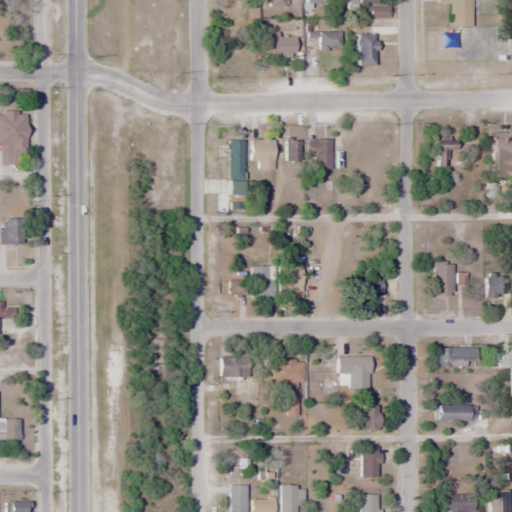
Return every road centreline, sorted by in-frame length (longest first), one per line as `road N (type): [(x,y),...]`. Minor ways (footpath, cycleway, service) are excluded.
road 1 (tertiary): [(78,511),(74,0)]
road 2 (residential): [(44,511),(40,0)]
road 3 (residential): [(200,511),(198,0)]
road 4 (residential): [(407,511),(406,0)]
road 5 (residential): [(511,97),(178,103),(102,74),(41,71)]
road 6 (residential): [(511,327),(200,329)]
